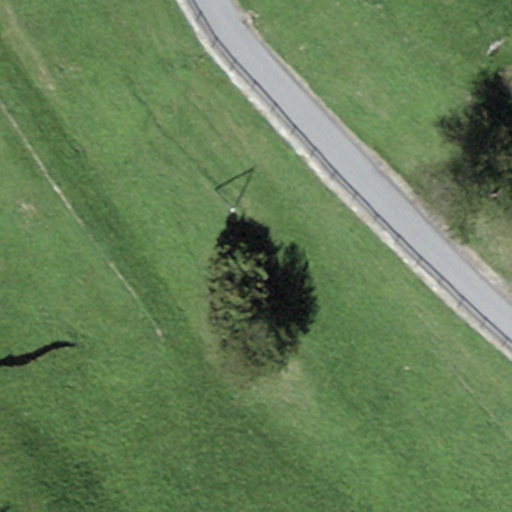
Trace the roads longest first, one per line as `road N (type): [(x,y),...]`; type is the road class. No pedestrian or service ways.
road 1 (unclassified): [(210,0),(361,185),(511,321)]
road 2 (track): [(103,329),(0,188)]
